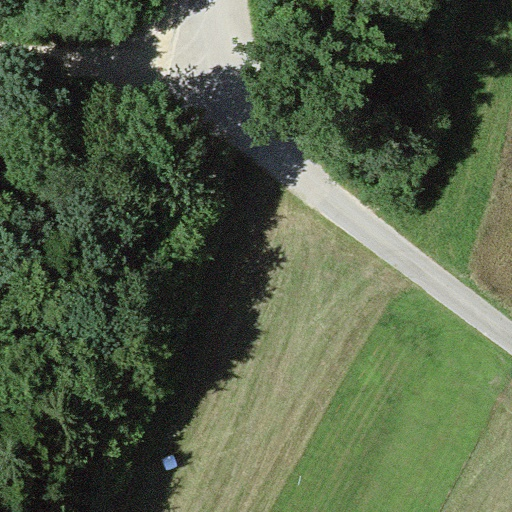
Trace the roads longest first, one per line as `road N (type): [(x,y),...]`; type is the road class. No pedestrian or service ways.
road 1 (track): [(118,511),(254,139)]
road 2 (unclassified): [(511,334),(205,99)]
road 3 (track): [(205,99),(0,65)]
